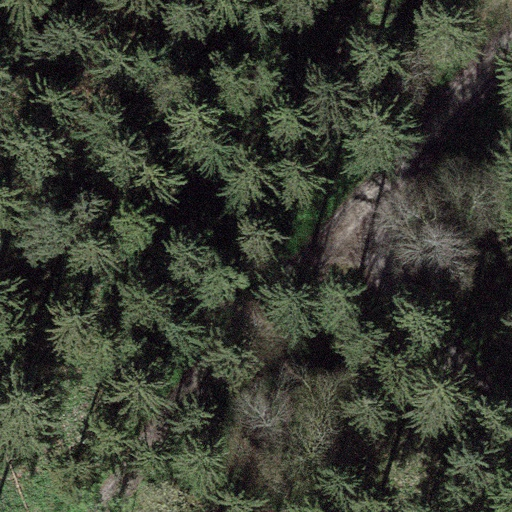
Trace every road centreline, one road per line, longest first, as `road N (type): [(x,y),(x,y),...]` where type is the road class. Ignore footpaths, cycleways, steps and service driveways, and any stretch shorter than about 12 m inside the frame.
road 1 (track): [(511,32),(116,511)]
road 2 (track): [(330,244),(511,431)]
